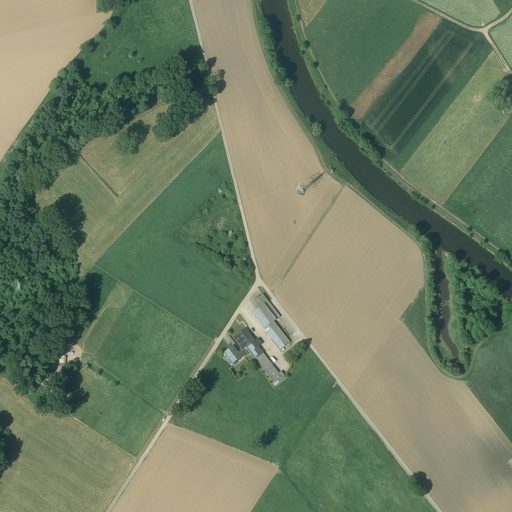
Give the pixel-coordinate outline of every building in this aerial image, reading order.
[(280,317),(263,294),(255,301),(260,307),(252,313),(281,350),(290,343),(274,322),(276,320),(280,317)] [(255,341),(246,329),(237,335),(237,336),(238,335),(240,338),(237,340),(241,346),(244,343),(247,348),(251,353),(256,349),(262,344),(258,339),(255,341)] [(233,346),(225,353),(234,363),(233,364),(242,357),(238,353),(233,346)] [(256,349),(251,353),(256,359),(261,355),(256,349)] [(261,355),(256,359),(266,372),(274,366),(263,353),(261,355)] [(274,366),(266,372),(269,376),(276,370),(274,366)] [(276,370),(269,376),(271,380),(279,374),(276,370)] [(279,374),(271,380),(275,383),(284,376),(281,372),(279,374)]
